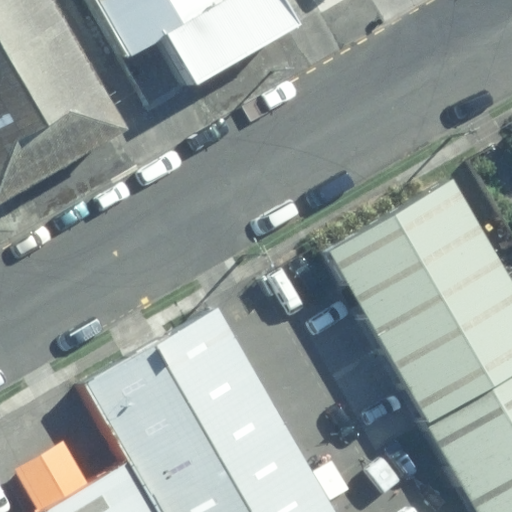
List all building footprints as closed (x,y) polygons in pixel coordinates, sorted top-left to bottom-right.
[(0,0),(0,154),(91,102),(31,0),(0,0)] [(225,0),(113,0),(141,48),(225,0)] [(511,511),(511,282),(456,180),(332,248),(475,511),(511,511)] [(334,511),(210,305),(78,384),(154,511),(334,511)] [(154,511),(119,453),(18,511),(154,511)]
